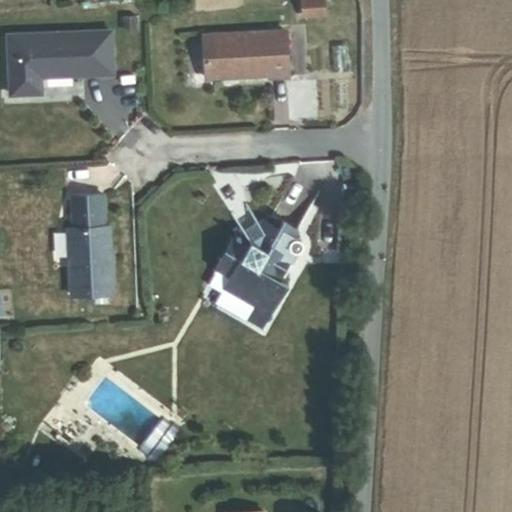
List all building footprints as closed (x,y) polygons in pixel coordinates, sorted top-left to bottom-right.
[(322,0),(304,0),(305,15),(323,14),(322,0)] [(113,74),(111,30),(6,34),(9,95),(42,93),(41,77),(113,74)] [(288,76),(285,30),(202,35),(205,79),(269,75),(269,77),(288,76)] [(112,293),(109,227),(104,227),(103,195),(71,196),(73,228),(68,229),(71,294),(112,293)] [(291,262),(294,257),(290,255),(292,250),(292,251),(294,251),(297,251),(299,251),(301,249),(302,248),(303,246),(302,243),(302,242),(301,239),(299,238),(297,238),(295,238),(294,238),(298,231),(283,220),(278,229),(261,218),(243,231),(241,228),(234,226),(229,237),(226,239),(227,242),(222,252),(216,254),(218,259),(215,265),(231,275),(225,286),(253,302),(267,309),(272,309),(287,283),(281,279),(283,275),(284,275),(291,262)] [(261,329),(270,312),(267,309),(253,302),(253,325),(261,329)]
